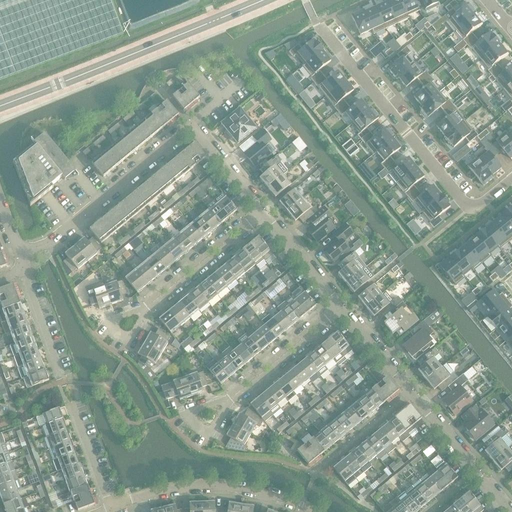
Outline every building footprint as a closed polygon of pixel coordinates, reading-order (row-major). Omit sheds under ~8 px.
[(0,0),(0,80),(15,74),(123,33),(111,0),(0,0)] [(392,0),(387,3),(396,24),(408,18),(407,16),(399,0),(392,0)] [(413,0),(399,0),(407,16),(419,11),(413,0)] [(420,0),(425,9),(438,3),(436,0),(420,0)] [(454,1),(449,4),(452,9),(457,5),(454,1)] [(387,3),(375,8),(385,29),(396,24),(387,3)] [(448,12),(443,16),(455,31),(475,15),(477,14),(469,4),(457,14),(453,9),(448,12)] [(449,4),(444,8),(448,12),(453,9),(452,9),(449,4)] [(364,13),(372,30),(371,30),(373,34),(385,29),(375,8),(364,13)] [(363,11),(351,16),(360,35),(371,30),(372,30),(364,13),(363,11)] [(475,15),(455,31),(467,45),(476,38),(475,37),(472,33),(483,24),(475,15)] [(427,22),(422,26),(426,30),(431,27),(427,22)] [(476,38),(467,45),(471,50),(472,49),(480,60),(500,44),(501,43),(495,35),(494,36),(491,33),(480,42),(476,38)] [(298,45),(289,52),(293,57),(295,55),(304,65),(322,51),(323,50),(316,42),(315,43),(313,40),(302,49),(298,45)] [(500,44),(480,60),(489,70),(488,71),(492,76),(501,68),(497,64),(509,54),(500,44)] [(400,60),(388,70),(396,80),(398,78),(414,65),(413,64),(406,56),(410,53),(406,48),(396,55),(400,60)] [(304,65),(302,66),(310,77),(309,78),(314,83),(323,75),(319,71),(330,61),(322,51),(304,65)] [(414,65),(398,78),(406,88),(416,79),(420,84),(429,76),(425,71),(423,73),(415,63),(413,64),(414,65)] [(501,68),(492,76),(504,90),(511,83),(511,67),(505,73),(501,68)] [(323,75),(314,83),(325,97),(345,81),(337,72),(327,80),(323,75)] [(298,96),(304,91),(291,76),(286,80),(298,96)] [(424,88),(413,97),(421,106),(421,107),(439,92),(431,83),(433,81),(429,76),(420,84),(424,88)] [(345,81),(325,97),(337,112),(346,104),(342,99),(353,91),(345,81)] [(183,111),(199,98),(188,84),(172,97),(183,111)] [(304,91),(298,96),(302,100),(307,95),(304,91)] [(421,106),(419,108),(427,118),(440,108),(443,113),(453,105),(449,100),(447,101),(439,92),(421,107),(421,106)] [(346,104),(337,112),(341,117),(345,114),(352,123),(353,123),(368,110),(361,100),(350,109),(346,104)] [(103,177),(178,116),(166,102),(91,163),(103,177)] [(447,117),(436,126),(444,137),(445,137),(464,121),(456,111),(457,110),(453,105),(443,113),(447,117)] [(352,123),(350,124),(358,134),(357,135),(361,141),(370,133),(366,128),(378,118),(370,108),(368,110),(353,123),(352,123)] [(239,109),(221,124),(237,144),(256,129),(239,109)] [(477,129),(474,131),(478,136),(481,133),(485,129),(496,120),(492,116),(490,118),(488,116),(475,127),(477,129)] [(444,137),(443,137),(450,146),(451,145),(453,148),(464,138),(468,143),(478,136),(474,131),(473,131),(464,121),(445,137),(444,137)] [(370,133),(361,141),(373,155),(376,152),(392,139),(394,138),(386,128),(374,138),(370,133)] [(485,129),(481,133),(485,138),(489,134),(485,129)] [(244,154),(254,167),(275,150),(269,143),(272,141),(263,130),(253,138),(257,143),(244,154)] [(506,131),(495,140),(511,160),(511,159),(511,139),(509,135),(506,131)] [(478,136),(476,137),(480,142),(485,138),(481,133),(478,136)] [(64,182),(75,172),(44,134),(33,143),(36,147),(34,149),(32,147),(12,164),(13,164),(29,206),(30,207),(52,189),(53,188),(51,186),(61,178),(64,182)] [(298,138),(292,143),(300,153),(306,148),(298,138)] [(392,139),(376,152),(384,161),(380,164),(384,169),(393,162),(390,157),(400,149),(392,139)] [(101,244),(205,157),(194,143),(189,148),(89,230),(101,244)] [(466,145),(461,149),(465,154),(470,150),(466,145)] [(485,149),(475,157),(476,159),(477,158),(491,176),(501,168),(485,149)] [(259,178),(267,188),(283,175),(287,171),(279,162),(281,160),(277,155),(270,161),(259,170),(263,175),(259,178)] [(393,162),(384,169),(396,184),(415,168),(408,158),(397,166),(393,162)] [(476,159),(467,166),(483,186),(493,178),(491,176),(477,158),(476,159)] [(415,168),(396,184),(408,198),(417,190),(413,186),(423,177),(415,168)] [(290,185),(283,175),(267,188),(275,198),(290,185)] [(417,190),(408,198),(412,203),(417,199),(425,209),(425,210),(441,197),(441,196),(432,186),(421,195),(417,190)] [(279,202),(286,212),(302,199),(294,189),(279,202)] [(222,193),(214,200),(217,204),(228,218),(237,211),(225,197),(222,193)] [(176,194),(171,198),(172,198),(175,202),(180,198),(177,194),(176,194)] [(425,209),(421,212),(430,223),(429,223),(433,229),(442,221),(438,216),(449,207),(447,204),(448,204),(442,195),(441,196),(441,197),(425,210),(425,209)] [(308,219),(313,214),(309,209),(310,209),(302,199),(286,212),(294,222),(298,218),(302,223),(308,219)] [(209,209),(208,209),(221,224),(228,218),(217,204),(214,200),(207,206),(209,209)] [(314,215),(313,214),(308,219),(313,225),(306,230),(317,242),(334,228),(328,220),(331,217),(323,207),(314,215)] [(354,207),(348,212),(353,217),(359,212),(354,207)] [(511,208),(501,216),(502,217),(502,216),(511,228),(511,210),(511,209),(511,208)] [(208,209),(199,217),(211,232),(221,224),(208,209)] [(502,217),(493,224),(508,242),(511,239),(511,228),(502,216),(502,217)] [(199,217),(190,225),(202,239),(211,232),(199,217)] [(332,234),(337,240),(324,251),(334,263),(349,251),(344,244),(344,241),(353,234),(345,224),(332,234)] [(485,230),(485,231),(498,247),(498,248),(499,250),(508,242),(493,224),(485,230)] [(190,225),(180,232),(193,247),(202,239),(190,225)] [(484,230),(475,237),(475,238),(476,238),(489,255),(490,254),(498,248),(498,247),(485,231),(485,230),(484,230)] [(180,232),(171,240),(183,255),(193,247),(180,232)] [(258,237),(250,244),(261,258),(265,262),(273,255),(258,237)] [(84,238),(74,246),(87,262),(97,254),(96,253),(101,249),(92,238),(87,242),(84,238)] [(475,238),(467,245),(482,264),(491,256),(490,254),(489,255),(476,238),(475,238)] [(171,240),(162,248),(174,262),(183,255),(171,240)] [(250,244),(242,250),(254,264),(254,265),(257,268),(265,262),(261,258),(250,244)] [(459,252),(458,252),(472,269),(471,269),(473,271),(482,264),(467,245),(459,252)] [(79,268),(87,262),(74,246),(64,254),(68,258),(63,262),(68,268),(72,273),(77,269),(77,270),(79,268)] [(162,248),(153,255),(164,268),(165,270),(167,268),(174,262),(162,248)] [(242,250),(233,258),(241,268),(245,273),(251,268),(254,265),(254,264),(242,250)] [(458,251),(448,259),(449,260),(463,276),(471,269),(472,269),(458,252),(459,252),(458,251)] [(361,270),(365,266),(354,252),(348,257),(337,266),(340,268),(341,271),(337,274),(346,284),(361,271),(361,270)] [(394,254),(389,258),(384,262),(387,265),(392,261),(397,257),(394,254)] [(153,255),(143,263),(148,268),(156,278),(165,270),(164,268),(153,255)] [(233,258),(224,266),(226,268),(236,281),(245,273),(241,268),(233,258)] [(449,260),(440,267),(444,272),(452,282),(455,286),(465,278),(463,276),(449,260)] [(72,273),(63,262),(61,264),(67,277),(72,273)] [(394,273),(399,269),(404,265),(401,262),(396,266),(393,268),(391,270),(394,273)] [(137,268),(134,270),(146,285),(156,278),(148,268),(143,263),(137,268)] [(220,268),(214,273),(227,288),(236,281),(226,268),(224,266),(220,268)] [(361,271),(346,284),(353,293),(369,280),(373,277),(365,266),(361,270),(361,271)] [(145,287),(146,285),(134,270),(125,278),(137,293),(145,287)] [(412,276),(409,272),(403,277),(406,281),(412,276)] [(214,273),(205,281),(217,296),(227,288),(214,273)] [(265,288),(270,284),(267,280),(263,276),(258,280),(262,285),(265,288)] [(102,281),(85,288),(87,293),(91,307),(97,305),(99,309),(111,305),(104,286),(102,281)] [(116,282),(104,286),(111,305),(123,301),(121,296),(127,294),(122,281),(116,283),(116,282)] [(205,281),(196,289),(208,303),(217,296),(205,281)] [(0,289),(0,301),(3,309),(3,310),(20,303),(18,298),(21,297),(18,290),(15,291),(13,285),(0,289)] [(357,298),(365,307),(381,294),(373,285),(357,298)] [(196,289),(187,296),(199,311),(208,303),(196,289)] [(381,294),(365,307),(373,317),(377,314),(381,319),(392,310),(402,302),(398,297),(392,301),(385,291),(381,294)] [(493,291),(477,303),(487,315),(487,316),(507,300),(504,297),(500,300),(498,297),(493,291)] [(296,299),(307,313),(308,313),(315,306),(304,293),(296,299)] [(292,295),(285,302),(288,306),(299,320),(307,313),(296,299),(292,295)] [(187,296),(177,304),(190,319),(199,311),(187,296)] [(246,304),(251,299),(248,296),(243,300),(246,304)] [(487,315),(486,316),(487,317),(496,329),(497,329),(497,328),(511,315),(511,313),(509,310),(506,307),(510,304),(507,300),(487,316),(487,315)] [(291,326),(299,320),(288,306),(285,302),(277,308),(280,312),(291,326)] [(393,317),(384,324),(392,333),(395,331),(399,335),(400,335),(404,331),(417,320),(413,315),(408,319),(402,311),(406,307),(402,302),(400,304),(389,312),(393,317)] [(2,310),(6,321),(24,315),(20,303),(3,310),(3,309),(2,310)] [(177,304),(168,311),(180,326),(190,319),(177,304)] [(437,309),(423,321),(428,327),(443,315),(437,309)] [(171,334),(180,326),(168,311),(158,319),(171,334)] [(223,322),(233,314),(230,311),(220,318),(223,322)] [(280,312),(272,319),(283,333),(291,326),(280,312)] [(6,321),(10,333),(28,326),(24,315),(6,321)] [(261,322),(264,325),(276,339),(283,333),(272,319),(269,315),(261,322)] [(511,315),(497,328),(507,340),(511,336),(511,315)] [(428,327),(423,321),(409,332),(414,337),(402,346),(415,361),(423,354),(422,353),(428,348),(429,349),(434,345),(427,337),(433,333),(428,327)] [(221,333),(227,328),(224,325),(219,330),(221,333)] [(264,325),(256,332),(268,346),(276,339),(264,325)] [(10,333),(14,344),(32,337),(28,326),(10,333)] [(208,334),(214,330),(211,326),(205,331),(208,334)] [(150,333),(143,344),(161,354),(167,343),(166,342),(170,337),(158,330),(154,335),(150,333)] [(256,332),(248,338),(260,352),(268,346),(256,332)] [(329,339),(343,357),(351,350),(348,347),(337,333),(329,339)] [(237,341),(240,345),(252,359),(260,352),(248,338),(245,335),(237,341)] [(14,344),(18,355),(36,349),(32,337),(14,344)] [(329,339),(321,346),(332,360),(335,364),(343,357),(329,339)] [(155,365),(161,354),(143,344),(137,354),(142,357),(138,363),(150,370),(154,364),(155,365)] [(188,345),(184,349),(188,355),(193,351),(194,350),(192,348),(191,349),(188,345)] [(240,345),(233,351),(244,365),(252,359),(240,345)] [(321,346),(313,352),(328,370),(335,364),(332,360),(321,346)] [(229,347),(222,354),(236,372),(244,365),(233,351),(229,347)] [(417,371),(425,380),(441,367),(433,358),(439,354),(434,348),(428,353),(417,362),(421,367),(417,371)] [(465,348),(459,353),(462,358),(469,352),(465,348)] [(41,360),(36,349),(18,355),(14,357),(18,368),(41,360)] [(313,352),(305,359),(317,373),(320,377),(328,370),(313,352)] [(214,360),(217,364),(228,378),(236,372),(222,354),(214,360)] [(305,359),(297,365),(309,379),(317,373),(305,359)] [(21,380),(23,379),(45,371),(41,360),(18,368),(17,368),(21,380)] [(355,361),(350,365),(355,371),(360,367),(355,361)] [(220,385),(228,378),(217,364),(209,371),(220,385)] [(441,392),(448,386),(457,379),(445,364),(441,367),(425,380),(433,390),(437,387),(441,392)] [(297,365),(289,372),(301,386),(309,379),(297,365)] [(48,381),(45,371),(23,379),(27,389),(32,387),(33,387),(45,382),(48,381)] [(196,373),(184,377),(191,397),(203,392),(201,387),(207,385),(203,372),(197,374),(196,373)] [(289,372),(282,378),(293,392),(301,386),(289,372)] [(457,379),(448,386),(453,392),(442,401),(448,408),(447,410),(451,415),(453,415),(454,415),(471,401),(460,387),(468,381),(462,374),(457,379)] [(179,401),(191,397),(184,377),(173,381),(173,383),(161,387),(163,393),(165,400),(167,400),(178,396),(179,401)] [(379,384),(371,390),(383,404),(398,391),(386,377),(379,384)] [(282,378),(274,385),(285,399),(287,401),(295,395),(293,392),(282,378)] [(347,387),(353,382),(350,379),(344,384),(347,387)] [(274,385),(266,391),(277,405),(285,399),(274,385)] [(360,392),(361,392),(364,396),(375,410),(383,404),(371,390),(368,386),(360,392)] [(326,395),(331,391),(328,387),(323,392),(326,395)] [(266,391),(258,398),(272,415),(280,409),(277,405),(266,391)] [(332,399),(338,395),(335,391),(329,396),(332,399)] [(361,392),(353,398),(368,416),(375,410),(364,396),(361,392)] [(163,393),(158,394),(166,409),(170,408),(167,400),(165,400),(163,393)] [(265,421),(272,415),(258,398),(250,405),(261,418),(262,418),(265,421)] [(353,398),(346,404),(349,408),(360,422),(368,416),(353,398)] [(310,408),(315,404),(313,400),(307,405),(310,408)] [(317,412),(323,407),(320,403),(314,408),(317,412)] [(346,404),(338,410),(353,428),(360,422),(349,408),(346,404)] [(400,413),(394,418),(395,418),(409,436),(417,430),(413,425),(421,419),(409,405),(400,413)] [(489,420),(489,418),(489,417),(488,416),(487,415),(485,415),(481,410),(478,412),(474,406),(461,416),(466,422),(462,425),(475,440),(493,425),(489,420)] [(239,414),(232,425),(250,435),(256,425),(259,427),(262,423),(249,407),(243,417),(239,414)] [(40,427),(45,425),(62,419),(59,409),(42,415),(36,417),(40,427)] [(338,410),(331,417),(334,420),(346,434),(353,428),(338,410)] [(294,421),(300,417),(297,413),(291,418),(294,421)] [(302,424),(308,419),(305,416),(299,420),(302,424)] [(331,417),(324,423),(327,427),(338,440),(346,434),(334,420),(331,417)] [(394,418),(387,424),(398,438),(402,442),(409,436),(395,418),(394,418)] [(45,425),(50,436),(66,430),(62,419),(45,425)] [(319,433),(331,447),(338,440),(327,427),(324,423),(316,429),(319,433)] [(387,424),(379,430),(391,444),(398,438),(387,424)] [(244,445),(250,435),(232,425),(226,436),(230,438),(225,448),(245,452),(247,447),(244,445)] [(495,429),(481,440),(484,443),(488,448),(484,452),(492,461),(511,444),(511,442),(506,435),(508,433),(504,427),(498,432),(495,429)] [(27,438),(29,444),(33,442),(31,436),(32,433),(31,430),(25,432),(27,438)] [(45,438),(49,449),(71,441),(66,430),(50,436),(45,438)] [(379,430),(372,436),(386,454),(387,454),(395,448),(391,444),(379,430)] [(319,433),(312,439),(323,453),(331,447),(319,433)] [(372,436),(364,442),(376,456),(379,460),(386,454),(372,436)] [(308,465),(323,453),(312,439),(304,445),(297,451),(308,465)] [(49,449),(54,460),(75,452),(71,441),(49,449)] [(364,442),(357,449),(368,462),(376,456),(364,442)] [(511,444),(492,461),(500,471),(504,468),(508,473),(511,471),(511,472),(511,444)] [(357,449),(349,455),(363,473),(371,467),(368,463),(368,462),(357,449)] [(58,471),(62,470),(79,464),(75,452),(54,460),(58,471)] [(0,455),(0,465),(11,462),(8,453),(0,455)] [(408,461),(413,456),(411,453),(405,457),(408,461)] [(349,455),(341,462),(355,479),(363,473),(349,455)] [(412,468),(417,463),(414,459),(409,464),(412,468)] [(433,467),(437,472),(437,471),(449,485),(457,479),(446,465),(442,460),(433,467)] [(0,465),(0,476),(15,471),(11,462),(0,465)] [(348,485),(355,479),(341,462),(333,468),(344,482),(345,482),(348,485)] [(62,470),(66,481),(83,475),(79,464),(62,470)] [(393,473),(399,468),(396,465),(390,469),(393,473)] [(0,476),(0,486),(13,481),(13,482),(18,480),(15,471),(0,476)] [(437,472),(430,478),(441,492),(449,485),(437,471),(437,472)] [(426,474),(419,480),(434,498),(441,492),(430,478),(426,474)] [(71,491),(71,492),(87,486),(83,475),(66,481),(70,492),(71,491)] [(378,486),(383,481),(380,477),(375,482),(378,486)] [(419,480),(411,486),(426,504),(434,498),(419,480)] [(0,486),(0,496),(17,490),(13,482),(13,481),(0,486)] [(74,498),(76,504),(78,511),(94,505),(92,498),(90,492),(87,486),(71,492),(74,498)] [(404,492),(407,496),(419,510),(426,504),(411,486),(404,492)] [(0,496),(0,497),(3,506),(20,499),(17,490),(0,496)] [(468,492),(460,499),(470,511),(480,511),(483,510),(480,506),(468,492)] [(401,502),(400,502),(407,511),(416,511),(419,510),(407,496),(401,502)] [(3,506),(5,511),(15,511),(23,509),(28,507),(24,498),(20,499),(3,506)] [(396,498),(389,504),(395,511),(407,511),(400,502),(396,498)] [(470,511),(460,499),(452,506),(457,511),(470,511)] [(189,509),(183,509),(182,511),(201,511),(202,502),(189,503),(189,509)] [(220,511),(221,508),(214,508),(214,502),(202,502),(201,511),(220,511)] [(239,511),(241,505),(228,503),(227,509),(221,508),(220,511),(239,511)]
